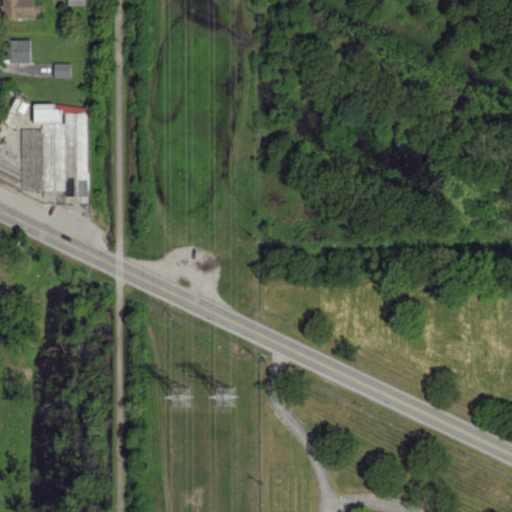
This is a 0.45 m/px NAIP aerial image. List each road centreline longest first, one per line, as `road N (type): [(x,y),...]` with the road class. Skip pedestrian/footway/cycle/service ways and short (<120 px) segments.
road 1 (tertiary): [(271,341),(0,208)]
road 2 (tertiary): [(511,452),(271,341)]
